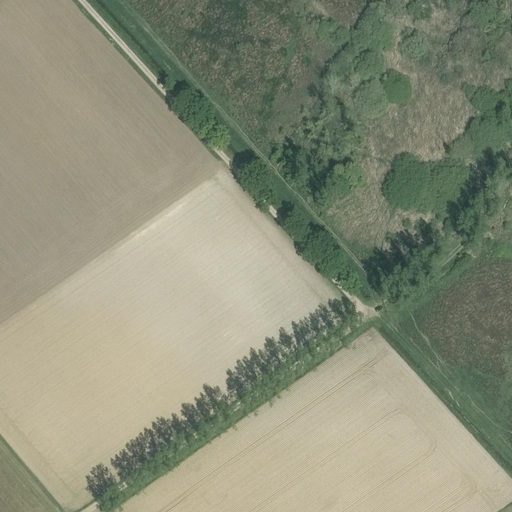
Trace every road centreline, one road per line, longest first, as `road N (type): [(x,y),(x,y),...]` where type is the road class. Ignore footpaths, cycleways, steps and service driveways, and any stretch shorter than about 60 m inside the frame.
road 1 (track): [(368,315),(78,0)]
road 2 (track): [(88,511),(368,315)]
road 3 (track): [(368,315),(456,253),(511,180)]
